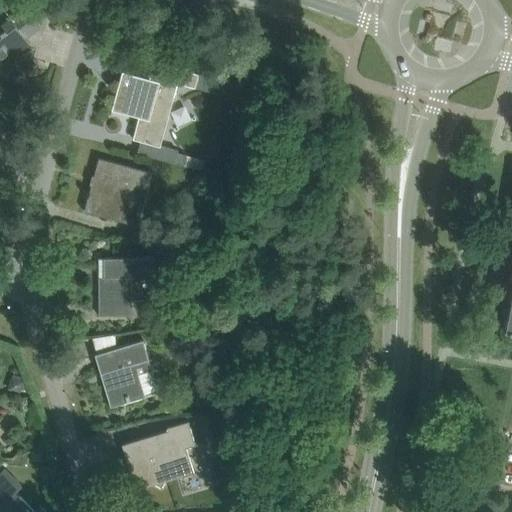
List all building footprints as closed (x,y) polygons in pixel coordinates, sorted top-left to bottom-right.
[(10,15),(2,5),(0,6),(0,66),(31,42),(27,37),(40,27),(23,5),(10,15)] [(178,82),(195,87),(198,73),(154,61),(149,78),(122,71),(112,109),(143,117),(137,139),(160,145),(178,82)] [(0,133),(8,127),(0,116),(0,145),(4,142),(0,137),(0,133)] [(174,162),(177,152),(178,149),(160,144),(160,145),(157,157),(174,162)] [(119,220),(136,224),(136,223),(139,224),(140,220),(125,216),(134,185),(148,189),(153,172),(99,157),(89,191),(88,191),(86,196),(88,197),(84,210),(104,215),(119,220)] [(161,230),(139,224),(136,223),(136,224),(132,237),(131,242),(157,245),(161,230)] [(99,315),(119,315),(132,315),(132,276),(155,276),(155,257),(123,257),(103,257),(99,257),(99,275),(99,315)] [(509,297),(508,304),(503,327),(511,328),(511,282),(511,286),(508,285),(506,296),(509,297)] [(281,310),(274,311),(275,314),(272,315),(274,327),(284,326),(281,310)] [(164,313),(146,315),(147,325),(165,323),(164,313)] [(244,314),(232,316),(233,326),(245,325),(244,314)] [(217,330),(232,328),(230,315),(215,317),(217,330)] [(111,406),(130,400),(145,395),(138,373),(152,369),(142,338),(114,347),(95,353),(111,406)] [(9,384),(12,390),(20,392),(24,379),(11,376),(9,384)] [(203,385),(205,405),(219,404),(216,384),(203,385)] [(122,443),(125,454),(126,460),(130,458),(138,485),(134,487),(135,489),(153,483),(161,487),(165,480),(178,476),(179,477),(193,473),(185,447),(195,444),(188,419),(166,426),(167,429),(141,437),(122,443)] [(5,468),(0,473),(0,511),(32,511),(35,510),(16,491),(22,485),(5,468)] [(259,504),(273,497),(267,487),(253,494),(259,504)] [(63,506),(59,501),(55,496),(45,505),(51,511),(60,511),(65,508),(63,506)]
